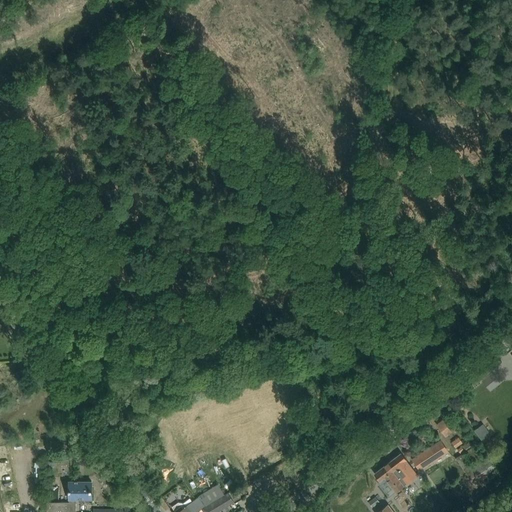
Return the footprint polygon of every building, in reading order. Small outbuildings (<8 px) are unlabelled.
[(482,425),(474,430),(482,440),(489,435),(482,425)] [(442,439),(433,446),(410,461),(415,469),(420,466),(423,470),(432,464),(431,463),(449,451),(442,439)] [(456,459),(458,462),(475,486),(498,470),(487,454),(481,457),(475,449),(473,446),(467,450),(470,453),(475,462),(472,464),(466,456),(463,453),(456,459)] [(400,453),(388,463),(394,470),(395,469),(396,469),(397,469),(404,478),(413,471),(400,453)] [(36,479),(47,478),(46,472),(43,472),(43,458),(36,458),(36,479)] [(395,469),(394,470),(388,463),(375,473),(381,481),(385,477),(396,492),(404,486),(393,471),(396,469),(395,469)] [(212,471),(205,475),(208,480),(214,477),(212,471)] [(69,502),(47,502),(47,511),(76,511),(77,499),(92,499),(92,481),(70,481),(69,502)] [(221,482),(212,485),(214,493),(224,490),(221,482)] [(229,493),(205,507),(207,511),(217,511),(234,502),(229,493)] [(376,496),(368,502),(372,507),(380,501),(376,496)] [(177,511),(198,511),(206,506),(200,497),(177,511)]
